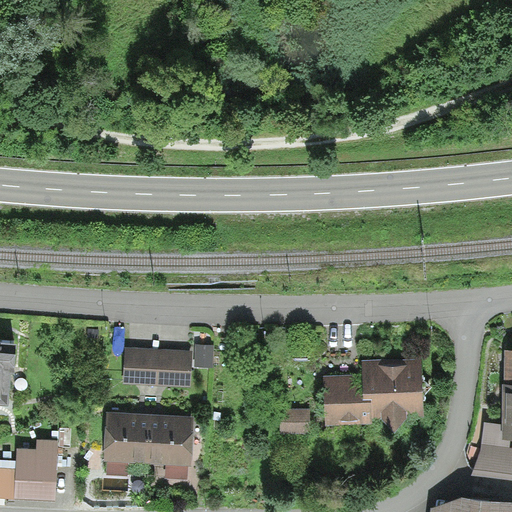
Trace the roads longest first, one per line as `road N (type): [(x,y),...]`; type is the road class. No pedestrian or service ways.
road 1 (track): [(511,85),(348,136),(243,143),(137,144),(0,117)]
road 2 (primary): [(0,185),(169,194),(511,177)]
road 3 (residential): [(464,299),(281,308),(0,298)]
road 4 (residential): [(464,299),(468,338),(457,434),(434,479),(403,501),(363,511)]
